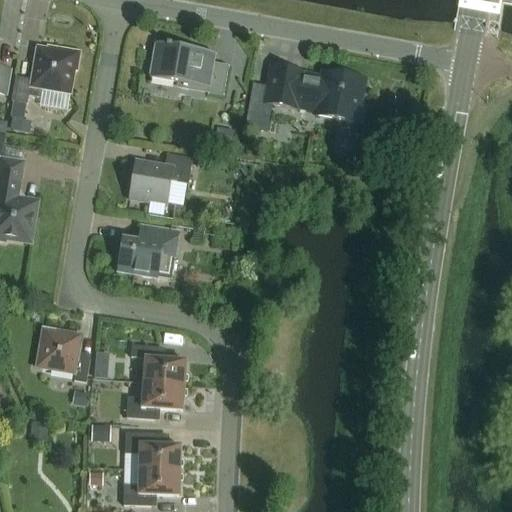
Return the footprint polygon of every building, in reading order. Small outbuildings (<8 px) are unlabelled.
[(153,54),(155,54),(150,81),(178,86),(179,81),(190,83),(189,88),(208,91),(207,96),(223,99),(229,68),(213,65),(215,56),(163,47),(163,45),(155,43),(153,54)] [(75,74),(78,75),(81,55),(61,51),(61,54),(37,50),(32,82),(16,80),(12,104),(14,105),(12,119),(24,121),(27,107),(28,107),(30,99),(42,101),(43,93),(71,98),(75,74)] [(0,96),(8,98),(12,71),(0,69),(0,96)] [(305,75),(273,69),(266,107),(297,112),(298,111),(316,114),(316,118),(362,126),(365,108),(361,107),(366,83),(324,75),(323,80),(304,77),(305,75)] [(171,184),(189,187),(193,161),(167,157),(165,169),(137,164),(130,203),(148,206),(149,204),(167,207),(171,184)] [(23,165),(0,161),(0,242),(7,244),(7,241),(31,245),(37,205),(24,203),(25,202),(20,196),(18,195),(23,165)] [(158,281),(172,283),(180,235),(149,230),(146,246),(125,243),(125,242),(124,241),(118,275),(158,282),(158,281)] [(79,359),(83,337),(43,331),(37,370),(76,377),(75,383),(87,385),(91,361),(79,359)] [(144,386),(185,389),(186,364),(159,362),(160,351),(132,349),(131,361),(146,362),(144,386)] [(95,369),(95,382),(107,382),(108,370),(95,369)] [(183,414),(185,389),(144,386),(143,402),(128,401),(127,421),(154,424),(155,412),(183,414)] [(75,394),(73,408),(88,410),(90,396),(75,394)] [(37,421),(37,440),(54,440),(54,421),(37,421)] [(92,434),(92,445),(104,445),(104,429),(92,429),(92,434)] [(140,473),(180,474),(181,449),(153,448),(154,437),(126,436),(126,457),(140,458),(140,473)] [(180,499),(180,474),(140,473),(139,498),(124,497),(124,509),(151,510),(152,498),(180,499)] [(90,476),(90,489),(103,488),(103,476),(90,476)]
